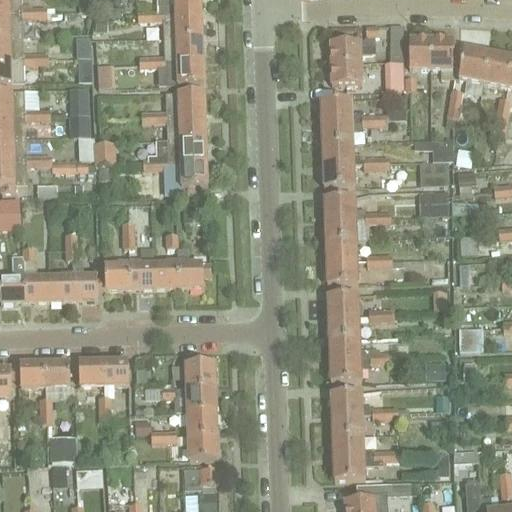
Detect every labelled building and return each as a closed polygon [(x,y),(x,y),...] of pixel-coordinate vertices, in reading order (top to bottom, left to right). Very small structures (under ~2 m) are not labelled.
[(34,23),(34,13),(21,13),(21,0),(0,0),(0,18),(22,18),(22,23),(34,23)] [(78,0),(79,17),(90,17),(88,0),(78,0)] [(157,0),(157,1),(158,16),(150,16),(150,26),(163,26),(162,21),(202,20),(200,0),(157,0)] [(55,13),(34,13),(34,23),(47,23),(46,18),(55,18),(55,13)] [(121,13),(107,13),(107,23),(121,22),(121,13)] [(138,27),(150,26),(150,16),(137,17),(138,27)] [(22,18),(0,18),(0,41),(22,41),(22,23),(22,18)] [(202,43),(202,20),(162,21),(163,26),(163,44),(202,43)] [(108,24),(95,24),(95,36),(108,36),(108,24)] [(404,66),(404,30),(390,31),(390,66),(404,66)] [(379,41),(379,31),(366,31),(366,41),(379,41)] [(0,41),(0,65),(23,65),(23,70),(35,69),(35,59),(23,60),(22,41),(0,41)] [(430,76),(430,41),(409,41),(409,45),(404,45),(404,52),(409,52),(409,76),(430,76)] [(452,42),(430,41),(430,76),(439,76),(439,80),(451,80),(452,52),(452,42)] [(203,66),(202,43),(163,44),(164,62),(151,63),(152,73),(159,73),(164,72),(164,67),(203,66)] [(331,68),(361,67),(360,45),(330,46),(331,68)] [(459,82),(483,87),(489,56),(464,52),(459,82)] [(511,65),(511,60),(489,56),(483,87),(500,90),(508,91),(511,65)] [(35,59),(35,69),(48,69),(48,59),(35,59)] [(139,73),(152,73),(151,63),(139,63),(139,73)] [(91,64),(79,64),(79,88),(92,88),(91,64)] [(23,65),(0,65),(0,89),(24,88),(23,70),(23,65)] [(165,91),(204,90),(203,66),(164,67),(164,72),(165,91)] [(343,88),(361,88),(361,67),(331,68),(331,88),(334,88),(334,90),(343,90),(343,88)] [(416,84),(405,84),(405,97),(416,97),(416,84)] [(88,94),(69,95),(70,121),(89,121),(88,94)] [(37,125),(37,115),(24,115),(24,96),(0,97),(0,120),(25,120),(25,125),(37,125)] [(153,118),(154,128),(166,128),(166,123),(205,122),(204,98),(165,99),(166,118),(153,118)] [(451,98),(449,110),(462,112),(464,100),(451,98)] [(364,115),(352,115),(352,104),(321,105),(321,126),(352,126),(363,126),(362,119),(364,119),(364,115)] [(499,104),(497,117),(509,119),(511,107),(499,104)] [(449,110),(447,122),(459,125),(462,112),(449,110)] [(387,115),(387,118),(388,125),(405,125),(405,114),(387,115)] [(37,115),(37,125),(49,125),(49,115),(37,115)] [(497,117),(494,135),(506,138),(509,119),(497,117)] [(141,129),(154,128),(153,118),(141,119),(141,129)] [(388,130),(388,125),(387,118),(375,119),(375,131),(388,130)] [(375,131),(375,119),(364,119),(362,119),(363,126),(363,131),(375,131)] [(0,144),(25,143),(25,125),(25,120),(0,120),(0,144)] [(167,146),(206,145),(205,122),(166,123),(166,128),(167,146)] [(352,126),(321,126),(322,148),(353,148),(353,137),(363,137),(363,131),(363,126),(352,126)] [(0,144),(0,167),(26,167),(26,162),(25,143),(0,144)] [(206,145),(167,146),(154,147),(155,161),(147,161),(147,165),(155,165),(167,164),(167,169),(206,168),(206,145)] [(433,145),(414,145),(414,155),(432,155),(433,167),(453,166),(452,146),(433,147),(433,145)] [(363,159),(354,160),(353,148),(322,148),(323,170),(354,169),(363,168),(363,163),(363,159)] [(115,149),(108,149),(96,149),(96,172),(116,172),(115,149)] [(37,161),(26,162),(26,167),(0,167),(0,191),(1,198),(14,197),(14,191),(27,190),(26,172),(38,171),(37,161)] [(37,161),(38,171),(51,171),(51,168),(51,167),(66,167),(66,161),(50,161),(37,161)] [(376,163),(376,173),(389,172),(388,162),(376,163)] [(363,168),(363,173),(376,173),(376,163),(363,163),(363,168)] [(207,192),(206,168),(167,169),(167,164),(155,165),(155,175),(167,174),(168,193),(181,193),(181,199),(195,199),(194,192),(207,192)] [(155,165),(147,165),(142,165),(143,175),(155,175),(155,165)] [(88,169),(51,168),(51,171),(51,178),(87,179),(88,169)] [(323,170),(324,192),(355,191),(354,169),(323,170)] [(113,186),(113,173),(99,173),(99,183),(99,185),(113,186)] [(474,177),(457,178),(458,190),(475,189),(474,177)] [(498,189),(499,195),(499,202),(511,200),(510,188),(498,189)] [(57,190),(37,191),(37,203),(57,202),(57,190)] [(448,196),(423,197),(424,221),(449,220),(448,196)] [(364,211),(355,211),(355,202),(324,203),(325,223),(365,223),(364,217),(364,211)] [(0,204),(0,225),(9,226),(9,236),(20,235),(19,204),(0,204)] [(203,207),(183,207),(183,228),(204,227),(203,207)] [(467,208),(452,208),(452,220),(467,220),(467,208)] [(364,217),(365,223),(365,229),(377,228),(376,216),(364,217)] [(376,216),(377,228),(388,228),(388,216),(376,216)] [(365,230),(365,229),(365,223),(325,223),(326,244),(357,243),(356,231),(365,230)] [(121,228),(121,241),(134,241),(133,227),(121,228)] [(178,240),(166,240),(166,253),(178,253),(178,240)] [(65,241),(65,254),(78,254),(77,241),(65,241)] [(134,241),(121,241),(122,255),(135,254),(135,253),(134,241)] [(477,242),(460,243),(460,260),(478,259),(477,242)] [(357,266),(357,243),(326,244),(326,267),(357,266)] [(23,254),(24,263),(24,268),(34,267),(33,254),(23,254)] [(78,254),(65,254),(66,267),(78,266),(78,254)] [(155,294),(179,293),(179,265),(164,265),(163,254),(154,255),(155,270),(155,294)] [(210,282),(210,269),(192,270),(191,265),(189,265),(189,254),(179,254),(179,265),(179,293),(203,293),(202,282),(210,282)] [(379,272),(392,271),(391,259),(379,260),(379,272)] [(366,260),(367,272),(379,272),(379,260),(366,260)] [(25,308),(24,279),(24,268),(24,263),(12,263),(12,279),(12,284),(0,284),(0,301),(0,309),(25,308)] [(105,295),(131,295),(131,266),(117,266),(118,272),(104,272),(105,295)] [(140,266),(131,266),(131,295),(155,294),(155,270),(140,271),(140,266)] [(357,266),(326,267),(327,289),(358,288),(357,266)] [(49,307),(72,307),(71,277),(60,278),(60,283),(48,283),(49,307)] [(83,277),(71,277),(72,307),(97,306),(96,281),(83,282),(83,277)] [(25,308),(49,307),(48,283),(35,283),(35,279),(24,279),(25,308)] [(328,321),(359,320),(359,299),(327,300),(328,321)] [(381,315),(381,324),(393,324),(393,314),(381,315)] [(369,315),(369,320),(369,325),(381,324),(381,315),(369,315)] [(329,343),(360,342),(359,325),(369,325),(369,320),(359,320),(328,321),(329,343)] [(511,326),(503,327),(503,339),(511,338),(511,326)] [(329,343),(330,365),(371,364),(370,358),(379,358),(379,352),(361,353),(360,342),(329,343)] [(371,364),(371,370),(383,369),(382,357),(379,358),(370,358),(371,364)] [(394,357),(382,357),(383,369),(395,369),(394,357)] [(202,369),(202,359),(185,359),(187,394),(214,393),(213,369),(202,369)] [(93,368),(79,368),(80,392),(104,391),(103,362),(93,362),(93,368)] [(113,362),(103,362),(104,391),(128,390),(128,367),(113,367),(113,362)] [(20,394),(45,393),(44,364),(35,364),(35,369),(20,370),(20,394)] [(54,364),(44,364),(45,393),(70,392),(69,368),(54,369),(54,364)] [(371,364),(330,365),(331,387),(362,386),(361,373),(371,372),(371,370),(371,364)] [(445,367),(425,367),(424,385),(445,385),(445,383),(449,383),(449,376),(445,376),(445,367)] [(475,370),(463,371),(463,384),(476,384),(475,370)] [(0,402),(11,402),(10,374),(0,374),(0,402)] [(146,374),(135,375),(135,388),(146,388),(146,374)] [(215,417),(214,393),(187,394),(188,418),(215,417)] [(175,394),(162,394),(162,406),(176,406),(175,394)] [(331,398),(332,420),(363,419),(373,418),(373,412),(373,410),(362,410),(362,397),(331,398)] [(98,404),(99,416),(112,416),(111,403),(98,404)] [(40,405),(40,418),(52,417),(52,405),(40,405)] [(448,409),(436,409),(436,417),(448,417),(448,409)] [(386,424),(385,412),(373,412),(373,418),(374,424),(386,424)] [(386,424),(398,424),(397,412),(385,412),(386,424)] [(112,416),(99,416),(99,429),(112,429),(112,416)] [(52,417),(40,418),(41,431),(53,430),(52,417)] [(216,442),(215,417),(188,418),(189,443),(216,442)] [(332,420),(333,441),(363,440),(363,419),(332,420)] [(446,425),(431,426),(431,439),(447,438),(446,425)] [(135,428),(135,442),(150,441),(149,428),(135,428)] [(163,438),(151,438),(151,450),(164,449),(163,438)] [(176,438),(163,438),(164,449),(177,449),(176,438)] [(364,453),(363,440),(333,441),(333,463),(374,462),(374,456),(374,452),(364,453)] [(77,442),(50,443),(50,466),(52,466),(52,471),(66,471),(78,470),(77,442)] [(216,442),(189,443),(190,467),(217,466),(216,442)] [(400,455),(387,456),(387,468),(400,467),(400,455)] [(374,456),(374,462),(375,468),(382,468),(387,468),(387,456),(374,456)] [(490,457),(490,465),(503,465),(502,457),(490,457)] [(448,460),(437,460),(437,481),(448,481),(448,460)] [(374,462),(333,463),(334,485),(365,484),(365,472),(382,471),(382,468),(375,468),(374,462)] [(66,493),(66,471),(52,471),(53,493),(66,493)] [(202,496),(202,499),(217,499),(219,499),(218,474),(202,475),(203,491),(203,496),(202,496)] [(203,496),(203,491),(202,475),(184,475),(184,496),(202,496),(203,496)] [(500,494),(511,492),(511,490),(511,479),(499,480),(500,494)] [(411,488),(391,489),(392,502),(393,502),(412,501),(411,488)] [(465,511),(480,511),(479,488),(465,489),(465,511)] [(507,511),(507,504),(511,503),(511,492),(500,494),(502,505),(497,505),(498,511),(507,511)] [(217,511),(217,499),(202,499),(198,500),(198,511),(217,511)] [(347,506),(344,506),(345,511),(375,511),(375,504),(358,505),(356,505),(356,503),(347,504),(347,506)]
